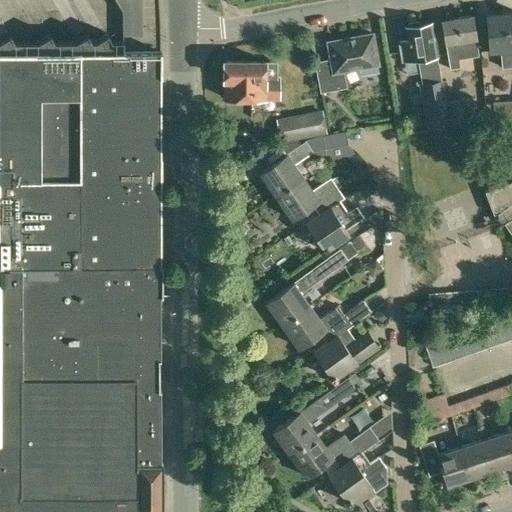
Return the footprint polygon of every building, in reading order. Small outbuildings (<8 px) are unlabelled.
[(511,66),(511,12),(485,14),(488,50),(499,49),(501,67),(511,66)] [(475,37),(471,15),(441,21),(449,68),(460,67),(459,59),(478,55),(475,37)] [(419,25),(419,22),(408,24),(409,27),(404,27),(407,40),(399,41),(402,60),(420,57),(425,84),(442,82),(437,54),(431,23),(419,25)] [(319,91),(345,87),(342,70),(377,63),(372,32),(327,40),(330,57),(314,60),(319,91)] [(0,511),(162,511),(163,463),(160,462),(160,295),(163,296),(163,266),(161,266),(160,52),(123,53),(123,41),(112,41),(108,34),(96,41),(92,41),(88,34),(75,41),(54,42),(50,35),(37,42),(15,42),(11,35),(0,40),(0,511)] [(224,98),(277,97),(278,77),(276,77),(276,61),(264,61),(264,60),(224,60),(224,63),(220,66),(220,73),(224,77),(224,98)] [(449,125),(442,82),(425,84),(422,85),(429,128),(449,125)] [(451,127),(476,122),(472,97),(447,101),(451,127)] [(494,121),(511,120),(511,99),(492,101),(494,121)] [(280,142),(311,136),(327,132),(322,108),(275,118),(280,142)] [(275,195),(302,176),(293,163),(312,151),(348,144),(346,131),(323,135),(306,140),(301,143),(298,139),(279,143),(256,148),(268,165),(259,171),(275,195)] [(450,134),(442,136),(445,152),(454,150),(450,134)] [(318,213),(343,196),(330,177),(311,190),(302,176),(275,195),(291,218),(312,204),(318,213)] [(511,179),(484,190),(493,214),(502,210),(507,219),(503,222),(511,235),(511,179)] [(343,196),(318,213),(306,221),(325,248),(349,232),(347,228),(364,217),(356,205),(347,212),(339,200),(344,197),(343,196)] [(376,210),(369,215),(374,222),(381,217),(376,210)] [(310,305),(300,292),(347,259),(339,248),(266,301),(283,324),(310,305)] [(369,271),(377,273),(382,269),(376,259),(366,266),(369,271)] [(429,304),(511,298),(511,287),(428,293),(429,304)] [(346,327),(347,328),(351,325),(337,304),(319,317),(310,305),(283,324),(299,346),(320,332),(326,341),(338,333),(346,327)] [(511,314),(503,318),(511,339),(511,338),(511,314)] [(503,318),(492,322),(500,343),(511,339),(503,318)] [(492,322),(481,326),(488,347),(500,343),(492,322)] [(481,326),(470,330),(477,351),(488,347),(481,326)] [(354,338),(347,328),(346,327),(338,333),(326,341),(313,351),(334,379),(358,361),(379,346),(367,328),(354,338)] [(470,330),(459,334),(466,355),(477,351),(470,330)] [(459,334),(447,338),(455,358),(466,355),(459,334)] [(447,338),(436,342),(444,362),(455,358),(447,338)] [(436,342),(425,346),(432,366),(444,362),(436,342)] [(346,376),(354,387),(361,382),(353,371),(346,376)] [(335,401),(354,387),(346,376),(327,390),(335,401)] [(496,399),(511,392),(511,382),(493,389),(496,399)] [(470,397),(473,407),(496,399),(493,389),(470,397)] [(447,405),(448,405),(443,393),(420,401),(427,423),(450,415),(447,405)] [(300,410),(301,411),(274,431),(290,454),(317,434),(308,421),(325,409),(318,397),(300,410)] [(473,407),(470,397),(448,405),(447,405),(450,415),(473,407)] [(461,447),(471,477),(494,470),(484,439),(483,440),(478,425),(456,432),(461,447)] [(330,474),(362,451),(379,439),(369,426),(349,440),(344,434),(326,445),(317,434),(290,454),(306,476),(322,465),(329,474),(330,474)] [(494,470),(511,463),(511,448),(507,432),(484,439),(494,470)] [(443,471),(447,485),(471,477),(461,447),(438,454),(433,440),(422,444),(432,475),(443,471)] [(370,462),(362,451),(330,474),(349,500),(370,485),(374,491),(386,482),(386,467),(378,456),(370,462)]
